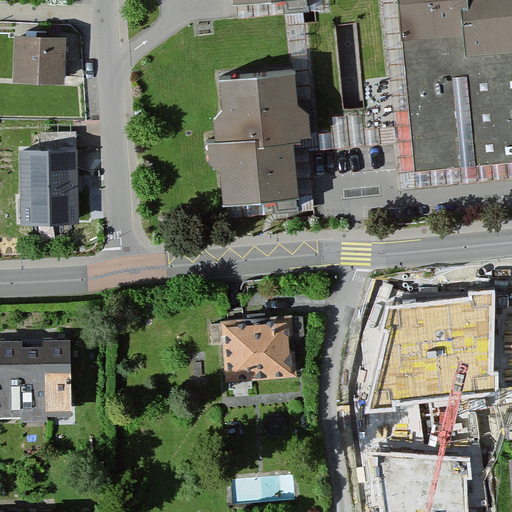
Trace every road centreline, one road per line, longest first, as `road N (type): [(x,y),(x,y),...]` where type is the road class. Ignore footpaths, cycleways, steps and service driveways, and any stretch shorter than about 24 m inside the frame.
road 1 (residential): [(511,239),(125,274)]
road 2 (residential): [(125,274),(105,0)]
road 3 (residential): [(125,274),(0,283)]
